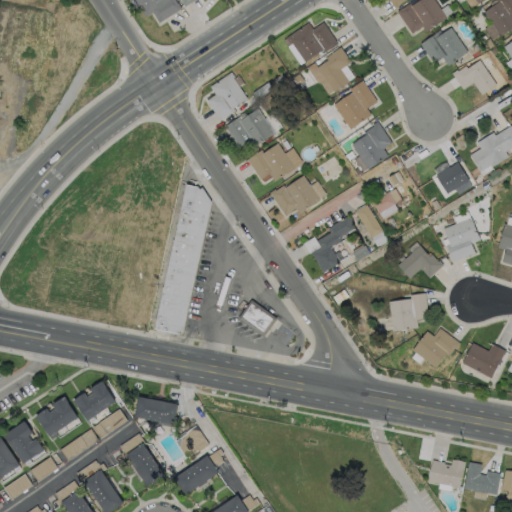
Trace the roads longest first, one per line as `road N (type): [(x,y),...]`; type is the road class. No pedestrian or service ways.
road 1 (residential): [(365,396),(274,243),(107,0)]
road 2 (secondary): [(511,426),(48,337)]
road 3 (secondary): [(1,233),(49,171),(159,77),(283,0)]
road 4 (residential): [(349,0),(431,128)]
